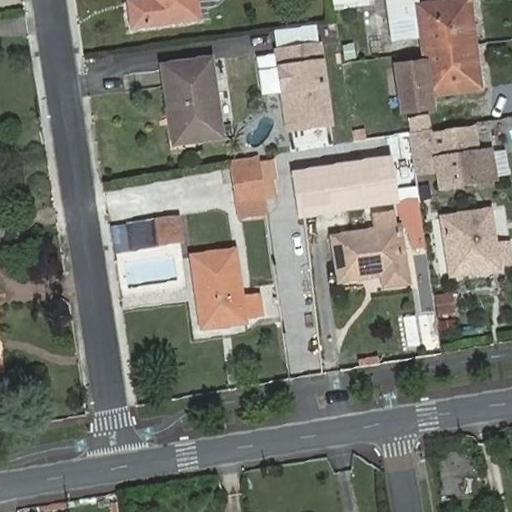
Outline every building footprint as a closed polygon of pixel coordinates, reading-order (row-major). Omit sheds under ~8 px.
[(152,6),(151,0),(136,0),(127,2),(128,9),(152,6)] [(151,0),(152,6),(128,9),(131,28),(197,18),(193,0),(151,0)] [(419,19),(429,90),(400,95),(403,117),(433,113),(431,99),(481,91),(468,1),(417,9),(415,0),(396,0),(386,1),(389,24),(419,19)] [(279,53),(259,56),(265,93),(285,90),(291,129),(332,122),(321,43),(279,50),(279,53)] [(162,68),(168,109),(174,108),(180,144),(220,137),(208,61),(162,68)] [(432,130),(410,134),(415,176),(438,172),(440,190),(495,181),(490,151),(478,154),(474,130),(433,136),(432,130)] [(390,154),(288,170),(296,219),(398,203),(390,154)] [(261,181),(258,160),(233,164),(239,206),(264,201),(261,181)] [(264,201),(264,204),(275,203),(272,180),(261,181),(264,201)] [(444,219),(453,276),(500,268),(490,212),(444,219)] [(154,224),(126,228),(129,252),(158,247),(157,241),(174,239),(171,217),(153,220),(154,224)] [(126,228),(109,230),(113,255),(129,252),(126,228)] [(334,240),(341,281),(383,274),(385,287),(407,283),(399,229),(334,240)] [(191,258),(203,329),(244,322),(233,252),(191,258)] [(454,292),(436,294),(439,317),(458,314),(454,292)]
